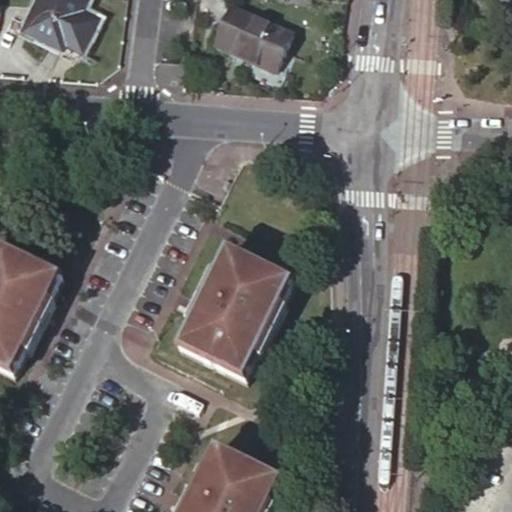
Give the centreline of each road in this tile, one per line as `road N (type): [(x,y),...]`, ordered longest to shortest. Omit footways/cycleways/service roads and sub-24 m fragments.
road 1 (tertiary): [(371,127),(352,511)]
road 2 (residential): [(214,118),(83,359)]
road 3 (residential): [(0,106),(214,118)]
road 4 (residential): [(83,359),(21,488),(70,511)]
road 5 (residential): [(214,118),(371,127)]
road 6 (residential): [(371,127),(511,133)]
road 7 (tertiary): [(385,0),(371,127)]
road 8 (residential): [(93,511),(154,401)]
